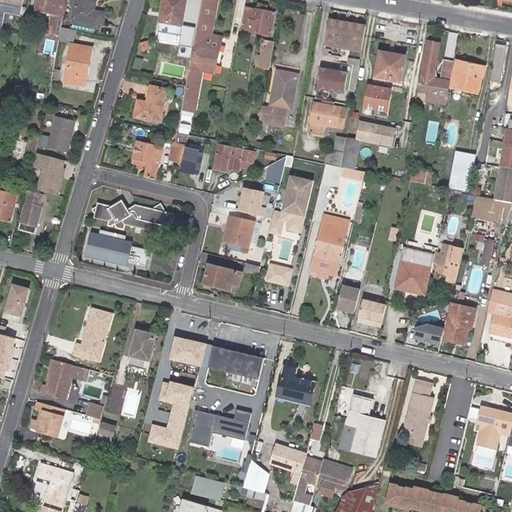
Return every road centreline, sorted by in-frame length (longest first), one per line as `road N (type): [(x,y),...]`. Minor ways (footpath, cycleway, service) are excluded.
road 1 (residential): [(179,299),(511,381)]
road 2 (residential): [(86,170),(198,201),(179,299)]
road 3 (residential): [(0,460),(57,270)]
road 4 (residential): [(86,170),(137,0)]
road 5 (residential): [(360,0),(511,28)]
road 6 (residential): [(57,270),(179,299)]
